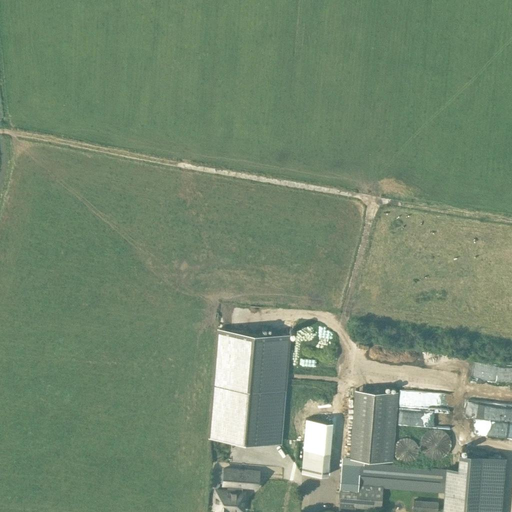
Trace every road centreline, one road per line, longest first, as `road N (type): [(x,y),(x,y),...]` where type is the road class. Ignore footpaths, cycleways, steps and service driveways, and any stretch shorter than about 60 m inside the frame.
road 1 (track): [(340,332),(375,199),(0,131)]
road 2 (track): [(375,199),(511,221)]
